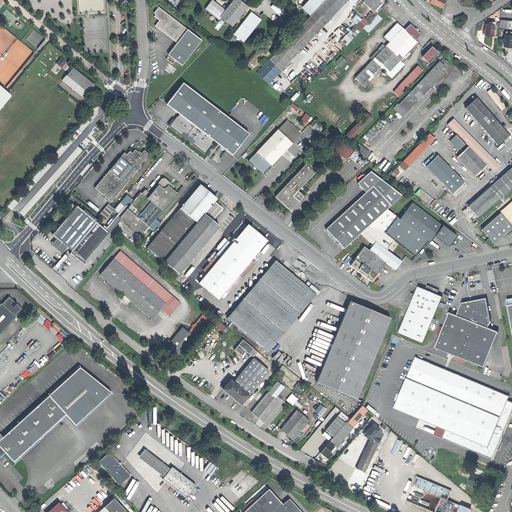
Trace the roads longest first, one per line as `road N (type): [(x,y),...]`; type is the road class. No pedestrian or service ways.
road 1 (unclassified): [(131,114),(365,296),(387,295),(421,271),(511,252)]
road 2 (secondary): [(4,256),(191,413),(360,511)]
road 3 (unclassified): [(310,464),(172,377),(16,243)]
road 4 (unknown): [(511,390),(415,350),(402,358),(386,398),(393,420),(511,470)]
road 5 (residential): [(131,114),(21,237)]
